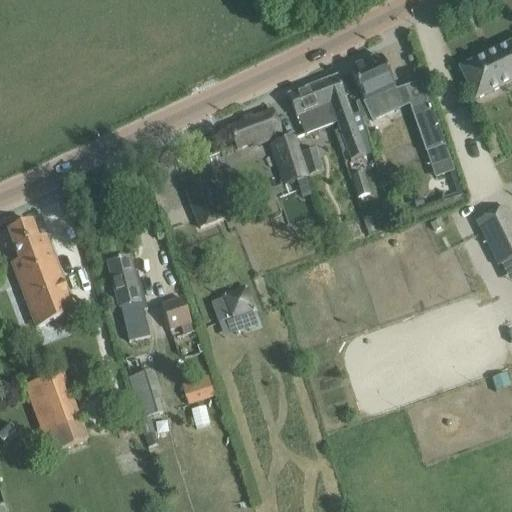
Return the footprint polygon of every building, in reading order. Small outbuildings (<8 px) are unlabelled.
[(511,43),(460,69),(475,100),(511,82),(511,43)] [(377,59),(350,72),(358,90),(363,100),(363,101),(368,111),(387,102),(385,98),(397,92),(389,76),(381,58),(377,59)] [(343,153),(348,151),(352,161),(375,152),(361,114),(352,117),(337,77),(322,83),(337,123),(339,127),(340,130),(335,132),(343,153)] [(423,82),(404,88),(426,153),(445,147),(423,82)] [(337,123),(339,127),(337,123),(322,83),(289,96),(304,136),(337,123)] [(232,137),(197,149),(203,164),(199,166),(203,174),(241,159),(238,149),(253,143),(254,146),(271,140),(273,146),(281,143),(279,137),(281,136),(272,112),(229,129),(232,137)] [(273,146),(271,147),(279,169),(284,167),(290,185),(305,179),(292,140),(281,143),(273,146)] [(303,154),(309,178),(323,174),(317,150),(303,154)] [(367,233),(378,229),(362,175),(351,178),(367,233)] [(477,222),(499,267),(511,260),(511,219),(506,208),(477,222)] [(12,264),(19,283),(36,329),(75,314),(46,236),(38,239),(31,223),(8,231),(20,261),(12,264)] [(107,263),(112,282),(117,308),(119,308),(126,341),(147,337),(141,311),(145,310),(141,293),(137,273),(133,274),(129,258),(107,263)] [(249,289),(226,298),(227,300),(235,321),(257,313),(258,313),(249,289)] [(182,299),(161,306),(170,331),(181,328),(184,335),(191,333),(189,325),(191,324),(182,299)] [(24,386),(50,457),(89,443),(63,372),(24,386)] [(146,435),(150,434),(146,419),(163,414),(151,372),(129,378),(146,435)] [(181,384),(189,405),(215,396),(208,374),(181,384)] [(0,398),(0,424),(23,417),(16,394),(0,398)] [(133,425),(108,434),(117,456),(141,447),(133,425)] [(164,477),(167,493),(176,492),(173,476),(164,477)]
